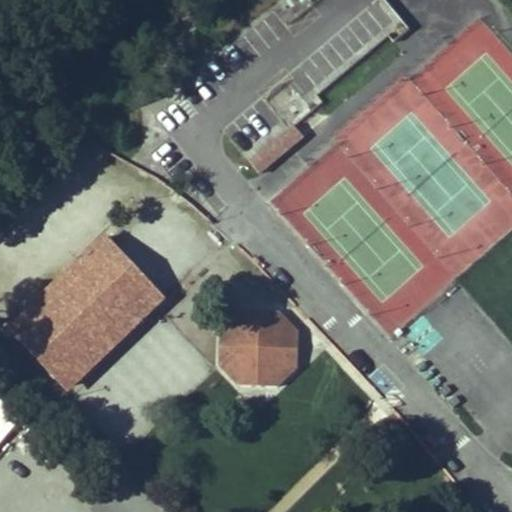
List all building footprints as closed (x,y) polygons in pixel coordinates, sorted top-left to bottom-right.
[(411,76),(412,78),(424,67),(415,57),(400,69),(403,73),(408,78),(408,77),(409,76),(411,76)] [(276,141),(284,152),(304,136),(295,125),(276,141)] [(284,152),(276,141),(255,158),(264,169),(284,152)] [(158,291),(102,235),(12,325),(67,381),(158,291)] [(220,368),(238,350),(239,312),(219,332),(220,368)] [(299,369),(281,352),(279,314),(239,312),(238,350),(220,368),(240,388),(279,388),(299,369)] [(281,352),(299,369),(297,334),(279,314),(281,352)] [(0,449),(16,434),(0,416),(0,449)]
